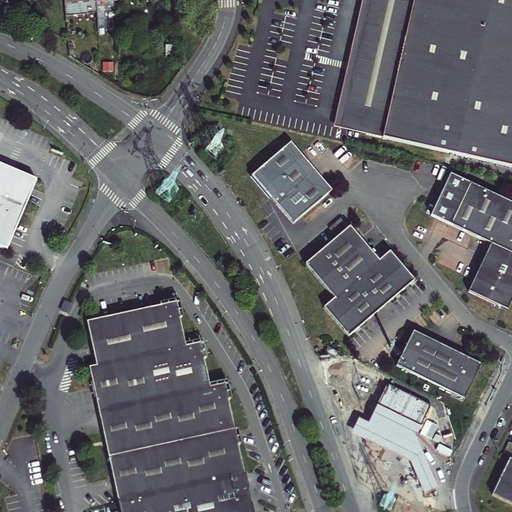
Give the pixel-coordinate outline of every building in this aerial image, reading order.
[(74,15),(73,0),(65,0),(66,15),(74,15)] [(73,0),(74,15),(92,13),(94,34),(98,33),(97,28),(95,0),(73,0)] [(103,27),(102,12),(115,11),(115,0),(114,0),(95,0),(97,28),(103,27)] [(412,0),(361,0),(333,127),(382,138),(412,0)] [(511,0),(412,0),(382,138),(511,167),(511,0)] [(297,138),(253,171),(292,222),(335,189),(297,138)] [(0,165),(0,248),(3,250),(16,222),(18,223),(27,203),(25,201),(34,181),(0,165)] [(431,215),(491,244),(469,291),(510,310),(511,304),(511,202),(451,174),(431,215)] [(352,226),(305,260),(332,296),(320,305),(344,336),(413,284),(390,253),(379,261),(352,226)] [(97,318),(86,321),(96,364),(87,366),(117,502),(119,509),(119,511),(253,511),(225,382),(210,386),(200,342),(185,345),(176,301),(97,318)] [(484,364),(415,331),(398,366),(467,399),(484,364)] [(329,346),(326,353),(337,357),(341,352),(329,346)] [(431,406),(388,384),(377,407),(420,429),(431,406)] [(420,429),(377,407),(369,423),(359,418),(351,434),(409,463),(423,495),(438,489),(416,436),(420,429)] [(511,464),(507,462),(490,498),(511,508),(511,464)]
